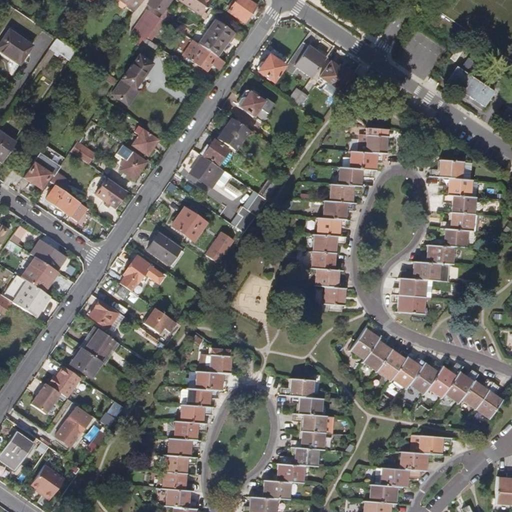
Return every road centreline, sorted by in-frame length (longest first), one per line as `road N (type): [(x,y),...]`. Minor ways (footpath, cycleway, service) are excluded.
road 1 (residential): [(283,0),(103,259)]
road 2 (residential): [(103,259),(0,409)]
road 3 (unclassified): [(373,61),(511,159)]
road 4 (residential): [(403,170),(382,174),(359,217),(353,281),(369,305)]
road 5 (residential): [(511,373),(385,327),(369,305)]
road 6 (residential): [(369,305),(379,277),(425,215),(403,170)]
road 7 (residential): [(256,393),(242,390),(208,445),(204,480),(214,511)]
road 8 (residential): [(218,511),(269,448),(271,424),(256,393)]
road 9 (residential): [(0,190),(103,259)]
